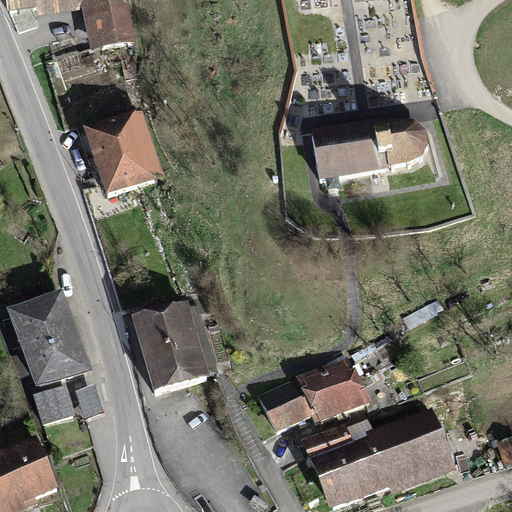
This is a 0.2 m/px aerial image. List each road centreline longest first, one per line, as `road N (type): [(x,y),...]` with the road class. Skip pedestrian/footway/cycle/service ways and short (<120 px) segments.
road 1 (unclassified): [(139,511),(99,325),(0,46)]
road 2 (unclassified): [(511,117),(472,89),(460,65),(460,40),(491,0)]
